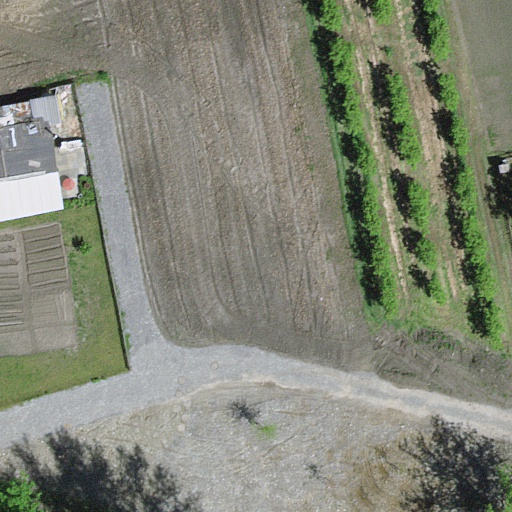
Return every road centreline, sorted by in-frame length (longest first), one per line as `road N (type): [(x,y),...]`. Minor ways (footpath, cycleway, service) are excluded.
road 1 (track): [(511,432),(241,358)]
road 2 (track): [(0,421),(156,371),(241,358)]
